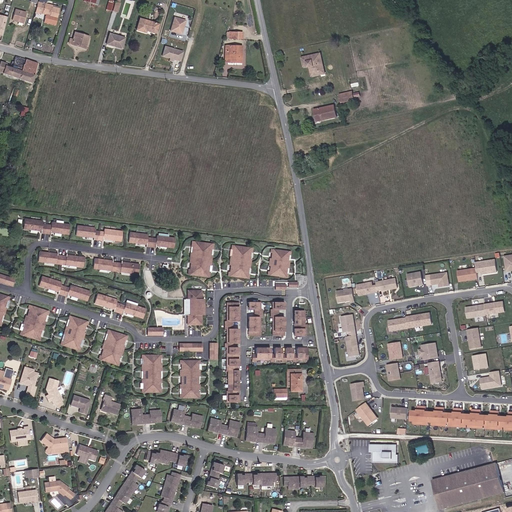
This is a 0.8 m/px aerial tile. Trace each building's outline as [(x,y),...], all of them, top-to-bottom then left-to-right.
[(108,0),(106,8),(112,10),(115,1),(111,0),(108,0)] [(52,5),(37,2),(35,12),(45,14),(44,17),(49,18),(49,16),(56,18),(59,8),(51,6),(52,5)] [(23,23),(26,12),(15,9),(12,20),(23,23)] [(0,34),(4,36),(9,16),(0,14),(0,34)] [(183,25),(185,21),(173,18),(169,31),(181,35),(183,27),(182,27),(182,26),(183,25)] [(139,19),(136,30),(145,33),(146,30),(156,33),(158,24),(139,19)] [(125,35),(110,30),(110,33),(109,33),(106,44),(121,48),(125,37),(124,37),(125,35)] [(89,36),(74,32),(72,39),(70,38),(68,43),(71,43),(71,44),(85,48),(89,36)] [(225,45),(225,55),(229,56),(229,59),(229,62),(241,62),(242,46),(225,45)] [(182,53),(164,47),(161,57),(179,62),(182,53)] [(319,67),(316,55),(301,58),(303,66),(307,66),(309,65),(309,68),(311,76),(325,74),(323,66),(319,67)] [(3,74),(19,79),(23,65),(24,65),(26,60),(15,57),(12,66),(11,68),(4,66),(5,64),(1,62),(0,63),(0,72),(3,73),(3,74)] [(31,83),(37,64),(26,60),(24,65),(23,65),(19,79),(31,83)] [(353,92),(340,95),(342,103),(355,100),(353,92)] [(334,105),(315,110),(317,122),(337,118),(334,105)] [(30,219),(23,218),(22,228),(36,230),(36,228),(40,229),(39,232),(44,233),(45,224),(41,223),(41,220),(37,220),(37,221),(29,220),(30,219)] [(50,225),(45,224),(44,233),(49,233),(49,230),(53,230),(52,232),(67,234),(68,224),(62,223),(61,224),(54,223),(54,222),(50,221),(50,225)] [(83,226),(76,225),(75,235),(89,236),(89,235),(92,236),(92,239),(97,239),(98,231),(94,230),(94,227),(90,227),(90,228),(82,227),(83,226)] [(103,231),(98,231),(97,239),(102,240),(102,237),(106,237),(105,239),(120,241),(121,231),(114,230),(114,231),(107,230),(107,229),(103,228),(103,231)] [(136,232),(129,232),(128,242),(142,243),(142,242),(145,243),(145,246),(150,246),(151,238),(147,237),(147,234),(143,233),(143,235),(135,234),(136,232)] [(156,238),(151,238),(150,246),(155,247),(155,244),(159,244),(158,245),(173,247),(174,237),(167,237),(168,234),(158,233),(158,235),(156,235),(156,238)] [(202,242),(192,241),(191,246),(193,246),(193,253),(190,252),(190,257),(200,259),(202,242)] [(213,244),(202,242),(200,259),(211,260),(211,255),(209,255),(210,249),(212,249),(213,244)] [(242,247),(232,245),(231,249),(233,249),(233,256),(230,256),(230,260),(240,262),(242,247)] [(252,248),(242,247),(240,262),(250,263),(251,258),(248,258),(249,251),(252,252),(252,248)] [(281,251),(271,249),(270,252),(273,253),(272,258),(270,258),(269,262),(279,263),(281,251)] [(52,252),(38,250),(36,261),(43,261),(43,260),(51,261),(50,262),(59,264),(60,255),(52,254),(52,252)] [(290,252),(281,251),(279,263),(289,264),(289,261),(287,261),(288,255),(290,255),(290,252)] [(68,256),(60,255),(59,264),(68,265),(68,263),(75,264),(75,266),(82,266),(83,256),(68,254),(68,256)] [(200,259),(190,257),(189,262),(191,263),(190,269),(188,268),(188,274),(198,275),(200,259)] [(108,260),(93,258),(92,268),(98,269),(99,267),(106,268),(106,270),(114,271),(116,262),(108,261),(108,260)] [(497,272),(495,258),(476,262),(477,267),(477,272),(482,271),(482,274),(497,272)] [(211,260),(200,259),(198,275),(209,276),(209,271),(207,271),(208,265),(210,265),(211,260)] [(240,262),(230,260),(229,265),(231,265),(231,272),(228,271),(228,275),(238,277),(240,262)] [(124,263),(116,262),(114,271),(123,272),(123,271),(131,272),(130,273),(137,274),(138,264),(124,262),(124,263)] [(250,263),(240,262),(238,277),(248,278),(249,274),(246,274),(247,267),(249,267),(250,263)] [(279,263),(269,262),(269,266),(271,266),(270,272),(268,271),(268,274),(277,276),(279,263)] [(289,264),(279,263),(277,276),(287,277),(287,274),(285,274),(286,268),(288,268),(289,264)] [(477,272),(477,267),(458,270),(460,281),(478,278),(477,272)] [(424,285),(421,271),(408,274),(410,287),(424,285)] [(450,285),(448,272),(431,275),(432,284),(439,283),(442,283),(443,286),(450,285)] [(40,275),(37,285),(54,290),(54,289),(57,290),(56,293),(61,294),(64,286),(59,285),(60,282),(56,280),(56,282),(49,280),(49,278),(40,275)] [(399,288),(397,278),(376,282),(377,285),(378,290),(382,289),(383,291),(388,290),(389,288),(390,288),(390,289),(399,288)] [(372,282),(357,284),(359,295),(378,292),(378,290),(377,285),(373,285),(372,282)] [(68,287),(64,286),(61,294),(66,296),(67,293),(70,294),(69,295),(86,300),(89,291),(80,288),(80,289),(73,287),(73,286),(69,284),(68,287)] [(353,288),(337,291),(339,302),(351,300),(351,302),(355,302),(353,288)] [(201,290),(187,290),(187,298),(190,298),(201,299),(201,290)] [(96,293),(93,302),(109,308),(110,306),(113,308),(112,310),(117,312),(119,304),(115,302),(116,299),(112,298),(111,299),(105,297),(105,296),(96,293)] [(201,299),(190,298),(190,314),(187,314),(187,324),(201,324),(201,306),(204,306),(204,299),(201,299)] [(124,305),(119,304),(117,312),(121,313),(122,310),(125,311),(125,313),(141,318),(144,308),(136,305),(135,307),(128,304),(129,303),(125,302),(124,305)] [(227,314),(238,314),(238,302),(227,302),(227,314)] [(260,309),(260,302),(248,302),(248,309),(255,309),(255,313),(261,313),(261,309),(260,309)] [(284,309),(284,302),(272,302),(272,310),(271,309),(271,313),(278,313),(278,309),(284,309)] [(503,302),(485,304),(485,305),(486,315),(505,311),(503,302)] [(37,308),(28,304),(27,308),(29,309),(27,315),(24,315),(23,319),(33,322),(37,308)] [(486,315),(485,305),(466,308),(468,318),(486,315)] [(47,311),(37,308),(33,322),(43,325),(44,321),(42,320),(44,313),(46,314),(47,311)] [(248,317),(248,324),(260,324),(260,317),(261,317),(261,313),(255,313),(255,317),(248,317)] [(272,324),(284,324),(284,317),(278,317),(278,313),(271,313),(271,317),(272,317),(272,324)] [(430,313),(412,316),(414,327),(432,325),(430,313)] [(238,321),(238,314),(227,314),(227,321),(225,321),(225,325),(232,325),(232,321),(238,321)] [(350,332),(356,331),(353,314),(341,316),(344,333),(350,332)] [(77,318),(68,315),(67,319),(69,319),(67,327),(65,326),(64,329),(73,333),(77,318)] [(87,321),(77,318),(73,333),(82,335),(84,332),(81,331),(84,324),(86,324),(87,321)] [(391,331),(409,328),(407,318),(389,321),(391,331)] [(33,322),(23,319),(22,323),(24,324),(22,330),(20,330),(19,333),(28,336),(33,322)] [(43,325),(33,322),(28,336),(38,340),(39,336),(37,335),(39,329),(41,329),(43,325)] [(248,324),(248,335),(260,336),(260,324),(248,324)] [(284,336),(284,324),(272,324),(272,335),(284,336)] [(304,324),(294,324),(294,336),(301,336),(305,336),(305,324),(304,324)] [(227,336),(238,336),(238,328),(232,328),(232,325),(225,325),(225,328),(227,328),(227,336)] [(479,328),(468,330),(471,349),(482,347),(479,328)] [(73,333),(64,329),(63,333),(65,334),(62,341),(60,341),(59,344),(69,347),(73,333)] [(117,333),(107,329),(106,333),(108,334),(106,340),(104,340),(102,344),(112,347),(117,333)] [(73,333),(69,347),(78,350),(79,347),(77,346),(79,338),(81,339),(82,335),(73,333)] [(126,336),(117,333),(112,347),(122,350),(123,346),(121,345),(123,338),(125,339),(126,336)] [(360,355),(357,335),(351,336),(346,337),(350,357),(360,355)] [(238,343),(238,336),(227,336),(227,343),(225,343),(225,347),(227,347),(232,347),(232,343),(238,343)] [(403,358),(401,342),(389,344),(391,360),(403,358)] [(436,343),(422,346),(423,349),(424,356),(424,360),(439,357),(436,343)] [(112,347),(102,344),(101,348),(103,349),(101,356),(99,355),(98,358),(107,361),(112,347)] [(122,350),(112,347),(107,361),(117,364),(118,361),(116,360),(118,354),(120,354),(122,350)] [(232,347),(227,347),(227,358),(238,358),(238,347),(232,347)] [(251,354),(251,361),(255,361),(255,359),(263,360),(263,348),(255,348),(255,354),(251,354)] [(270,348),(263,348),(263,360),(270,360),(270,361),(274,361),(274,360),(274,354),(270,354),(270,348)] [(281,348),(274,348),(274,354),(274,360),(281,360),(281,361),(285,361),(285,360),(285,354),(281,354),(281,348)] [(292,348),(285,348),(285,354),(285,360),(292,360),(292,361),(296,361),(296,360),(296,354),(292,354),(292,348)] [(308,348),(296,348),(296,354),(296,360),(307,360),(308,348)] [(486,353),(471,356),(474,370),(488,368),(486,353)] [(161,355),(141,355),(141,358),(143,358),(143,364),(141,364),(141,368),(141,370),(143,370),(144,378),(141,379),(141,383),(144,383),(144,388),(141,388),(141,392),(161,391),(161,388),(159,388),(159,383),(161,383),(161,378),(159,378),(159,370),(161,370),(161,364),(159,364),(159,358),(161,358),(161,355)] [(238,358),(227,358),(227,370),(228,370),(238,370),(238,358)] [(189,360),(180,360),(180,363),(182,363),(182,369),(180,369),(180,373),(189,373),(189,360)] [(199,360),(189,360),(189,373),(199,373),(199,369),(201,369),(201,363),(199,363),(199,360)] [(439,361),(429,363),(433,384),(443,382),(439,361)] [(401,379),(398,363),(387,365),(390,381),(401,379)] [(29,385),(27,390),(34,392),(36,386),(34,385),(37,375),(36,372),(33,371),(34,369),(25,366),(20,382),(24,383),(25,382),(26,383),(27,384),(29,385)] [(0,385),(0,386),(8,389),(11,379),(14,370),(6,367),(4,372),(3,376),(0,375),(0,385)] [(287,369),(287,374),(290,374),(290,387),(290,391),(301,391),(301,369),(287,369)] [(502,386),(500,371),(490,372),(491,377),(481,379),(482,389),(502,386)] [(189,373),(180,373),(180,376),(182,376),(182,384),(189,384),(189,373)] [(189,384),(197,384),(197,376),(199,376),(199,373),(189,373),(189,384)] [(54,404),(63,399),(56,388),(59,381),(50,378),(46,389),(49,394),(52,400),(54,404)] [(365,399),(363,387),(365,387),(364,382),(351,384),(354,401),(365,399)] [(180,397),(189,397),(189,384),(182,384),(180,384),(180,388),(182,388),(182,394),(180,394),(180,397)] [(189,384),(189,397),(199,397),(199,394),(197,394),(197,388),(199,388),(199,384),(197,384),(189,384)] [(286,397),(286,389),(274,389),(274,397),(286,397)] [(238,402),(238,391),(227,391),(226,402),(234,402),(238,402)] [(88,403),(86,398),(74,394),(71,404),(80,408),(79,412),(86,414),(89,406),(87,406),(88,403)] [(100,408),(107,411),(116,414),(119,404),(110,401),(111,397),(104,394),(102,398),(103,399),(100,408)] [(377,420),(368,407),(369,406),(367,403),(357,410),(369,426),(377,420)] [(379,419),(369,406),(368,407),(377,420),(379,419)] [(408,419),(408,408),(393,407),(392,418),(408,419)] [(511,427),(511,412),(510,412),(509,417),(499,417),(499,412),(491,411),(491,416),(481,415),(481,411),(473,410),(473,415),(462,414),(462,409),(455,409),(454,414),(444,413),(444,408),(437,408),(436,413),(426,412),(426,407),(418,407),(418,411),(412,411),(412,421),(511,427)] [(155,421),(155,423),(161,422),(160,410),(149,410),(149,414),(141,415),(141,409),(130,409),(131,424),(137,424),(137,423),(142,422),(142,424),(150,423),(150,422),(155,421)] [(170,421),(176,423),(177,421),(181,422),(181,424),(189,426),(189,424),(194,425),(194,427),(200,428),(202,415),(191,413),(191,417),(183,415),(184,411),(173,409),(170,421)] [(207,430),(213,431),(214,430),(218,431),(218,432),(226,434),(226,432),(231,433),(231,435),(236,436),(239,421),(229,419),(228,425),(220,423),(221,420),(210,417),(207,430)] [(268,441),(268,443),(274,443),(276,428),(265,427),(264,433),(257,432),(258,426),(247,425),(245,440),(251,440),(251,438),(255,439),(255,441),(263,442),(263,440),(268,441)] [(18,442),(28,440),(31,440),(29,427),(25,428),(25,430),(22,430),(21,431),(19,431),(18,431),(10,432),(12,442),(18,442)] [(282,444),(288,445),(288,443),(293,444),(293,446),(301,447),(301,445),(306,445),(306,447),(312,448),(313,433),(303,432),(302,438),(294,437),(295,431),(284,429),(282,444)] [(52,438),(47,434),(42,442),(49,447),(46,450),(47,453),(49,455),(69,452),(68,439),(55,440),(53,440),(52,439),(52,438)] [(397,443),(370,443),(370,451),(372,451),(374,451),(374,460),(374,461),(399,461),(399,453),(397,453),(397,443)] [(88,449),(80,446),(77,455),(81,457),(89,459),(95,462),(99,452),(91,449),(89,450),(88,449)] [(166,453),(166,452),(160,450),(159,454),(155,453),(155,455),(151,454),(151,453),(147,452),(145,461),(149,461),(149,464),(157,465),(157,463),(169,465),(169,462),(177,463),(176,465),(184,467),(187,456),(183,455),(182,456),(179,456),(179,454),(171,453),(171,454),(166,453)] [(498,462),(433,480),(435,486),(438,485),(444,508),(506,491),(498,462)] [(210,482),(208,482),(207,486),(217,489),(220,482),(218,481),(220,474),(222,474),(225,466),(214,463),(213,467),(214,468),(213,471),(212,471),(209,478),(211,479),(210,482)] [(109,509),(108,509),(106,511),(122,511),(119,509),(123,503),(126,505),(138,486),(135,484),(140,477),(141,478),(146,472),(136,465),(134,469),(135,470),(133,473),(132,472),(127,479),(129,480),(126,484),(125,483),(118,494),(119,495),(116,499),(115,498),(111,505),(112,505),(109,509)] [(34,470),(26,471),(27,479),(35,478),(34,470)] [(168,511),(169,511),(167,511),(168,508),(169,508),(171,505),(172,505),(173,501),(172,500),(173,496),(175,496),(179,484),(177,484),(179,479),(180,480),(181,476),(172,473),(171,477),(168,475),(161,497),(164,498),(163,502),(162,502),(161,505),(159,505),(156,511),(168,511)] [(276,474),(273,474),(273,475),(267,475),(267,474),(256,474),(256,476),(252,476),(252,474),(244,474),(244,476),(240,476),(240,474),(236,475),(236,486),(245,486),(245,483),(252,483),(252,485),(261,485),(261,486),(272,486),(272,482),(276,483),(276,474)] [(287,478),(287,477),(283,477),(283,486),(288,486),(288,490),(299,489),(299,488),(307,487),(307,485),(315,485),(315,487),(323,487),(323,476),(318,476),(318,477),(315,477),(315,476),(307,476),(307,478),(303,478),(303,477),(292,477),(292,478),(287,478)] [(69,491),(70,490),(60,482),(45,483),(46,493),(57,492),(59,491),(61,493),(60,493),(64,497),(65,496),(69,491)] [(441,509),(444,508),(438,485),(435,486),(441,509)] [(28,501),(29,502),(34,502),(38,502),(37,491),(18,493),(19,504),(27,502),(28,501)] [(69,491),(65,496),(71,500),(75,495),(69,491)]
